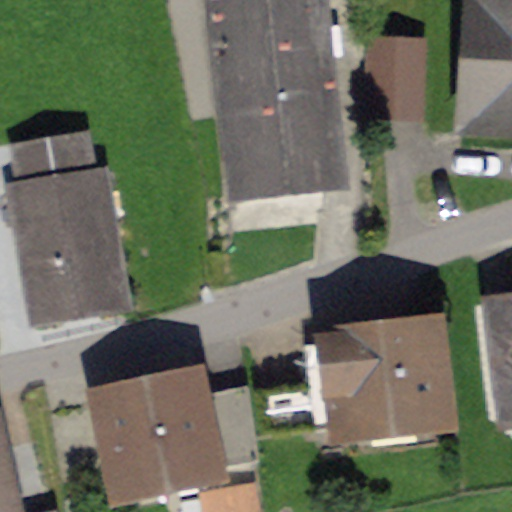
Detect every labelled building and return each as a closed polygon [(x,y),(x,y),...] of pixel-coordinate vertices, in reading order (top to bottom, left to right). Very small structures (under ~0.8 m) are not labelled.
[(222,0),(242,183),(332,173),(327,129),(339,127),(329,32),(316,33),(312,0),(222,0)] [(511,119),(511,9),(485,8),(485,10),(470,9),(466,53),(482,56),(478,118),(511,119)] [(421,114),(424,49),(372,47),(370,111),(421,114)] [(20,152),(25,182),(10,185),(33,315),(125,299),(102,171),(89,173),(84,141),(20,152)] [(442,331),(325,345),(335,429),(452,415),(442,331)] [(202,386),(98,407),(116,491),(256,461),(248,396),(206,405),(202,386)] [(257,511),(253,490),(205,498),(207,511),(257,511)]
